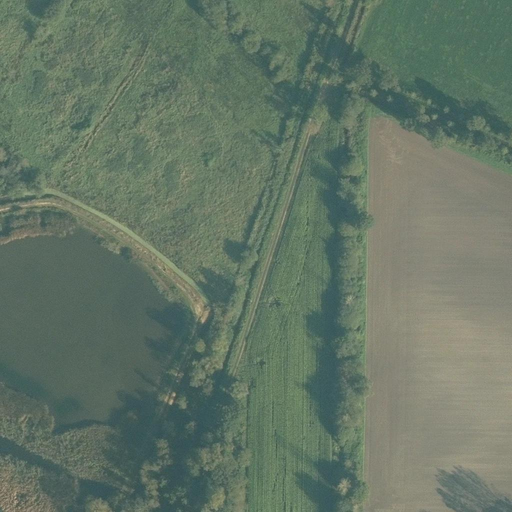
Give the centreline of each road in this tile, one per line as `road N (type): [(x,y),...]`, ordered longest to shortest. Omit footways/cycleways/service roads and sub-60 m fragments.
road 1 (track): [(164,511),(223,392),(355,0)]
road 2 (track): [(332,65),(511,147)]
